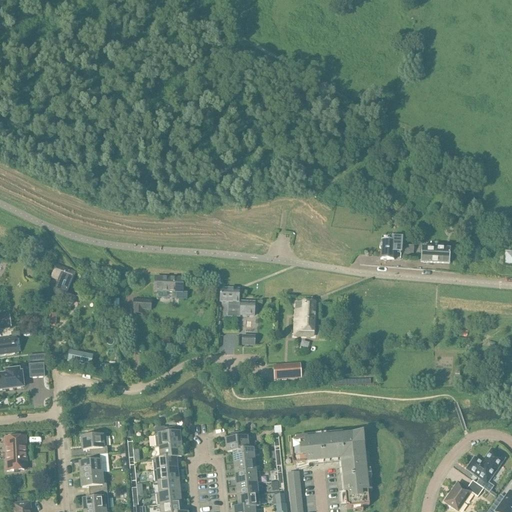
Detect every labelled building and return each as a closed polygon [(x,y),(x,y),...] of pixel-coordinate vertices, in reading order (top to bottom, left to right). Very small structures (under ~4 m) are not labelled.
[(382,242),(381,250),(380,260),(394,261),(394,254),(401,254),(401,243),(402,239),(382,238),(382,242)] [(432,243),(432,247),(422,247),(421,263),(449,265),(450,250),(445,249),(445,243),(432,243)] [(70,286),(72,283),(75,274),(56,266),(51,278),(61,282),(59,286),(56,285),(51,297),(71,304),(76,293),(65,289),(67,284),(70,286)] [(188,294),(182,294),(183,279),(155,278),(155,293),(176,293),(175,300),(187,301),(188,294)] [(221,290),(220,303),(229,303),(228,309),(231,312),(240,312),(240,316),(254,317),(255,303),(239,303),(239,290),(221,290)] [(142,310),(151,311),(151,301),(134,300),(133,310),(134,310),(134,314),(142,315),(142,310)] [(315,303),(295,303),(294,337),(313,337),(315,303)] [(0,329),(11,328),(10,320),(9,316),(0,317),(0,329)] [(243,337),(242,346),(254,347),(255,338),(243,337)] [(17,338),(0,340),(0,357),(19,355),(17,338)] [(46,355),(28,357),(29,364),(46,363),(46,355)] [(511,368),(511,360),(496,358),(495,367),(511,368)] [(43,365),(28,366),(30,380),(45,379),(43,365)] [(275,380),(300,379),(299,366),(274,368),(275,380)] [(4,375),(0,375),(0,393),(25,390),(22,372),(20,373),(20,369),(4,371),(4,375)] [(157,436),(155,436),(156,449),(180,446),(179,434),(177,434),(176,428),(156,430),(157,436)] [(231,440),(226,441),(227,454),(233,453),(252,451),(250,438),(241,439),(241,434),(231,434),(231,440)] [(290,443),(293,465),(339,461),(339,458),(341,458),(344,461),(344,463),(342,463),(346,509),(369,507),(368,492),(371,492),(370,482),(366,482),(365,471),(368,471),(367,455),(364,455),(363,445),(353,446),(352,436),(345,437),(342,438),(342,434),(326,436),(326,439),(315,440),(315,437),(296,439),(297,442),(290,443)] [(89,438),(82,439),(83,452),(89,451),(90,457),(100,456),(108,456),(106,437),(94,438),(93,436),(90,436),(89,438)] [(24,461),(27,461),(25,438),(5,439),(7,472),(24,471),(24,461)] [(180,446),(156,449),(160,449),(161,460),(152,461),(152,462),(175,459),(181,459),(180,446)] [(254,462),(252,451),(233,453),(235,464),(254,462)] [(475,484),(484,490),(489,494),(494,488),(487,483),(503,460),(491,452),(482,465),(475,460),(467,470),(480,479),(476,484),(475,484)] [(100,456),(90,457),(86,457),(86,463),(80,464),(81,476),(105,474),(101,474),(100,456)] [(175,459),(152,462),(153,473),(176,470),(175,459)] [(236,476),(255,474),(254,462),(235,464),(236,476)] [(176,470),(153,473),(155,484),(178,481),(176,470)] [(259,473),(255,474),(236,476),(237,487),(256,485),(261,485),(259,473)] [(105,474),(81,476),(82,489),(89,488),(89,494),(107,493),(105,474)] [(156,495),(179,493),(178,481),(155,484),(159,484),(160,494),(156,495)] [(484,490),(475,484),(472,482),(467,490),(458,484),(444,503),(456,511),(457,511),(471,494),(478,498),(484,490)] [(257,496),(256,485),(237,487),(238,498),(257,496)] [(107,493),(89,494),(90,500),(83,501),(84,511),(98,511),(109,511),(107,499),(104,499),(103,493),(107,493)] [(157,506),(180,504),(179,493),(156,495),(157,506)] [(511,511),(511,494),(509,493),(498,509),(493,505),(488,511),(511,511)] [(239,504),(236,504),(237,509),(239,509),(258,507),(257,496),(238,498),(239,504)]
